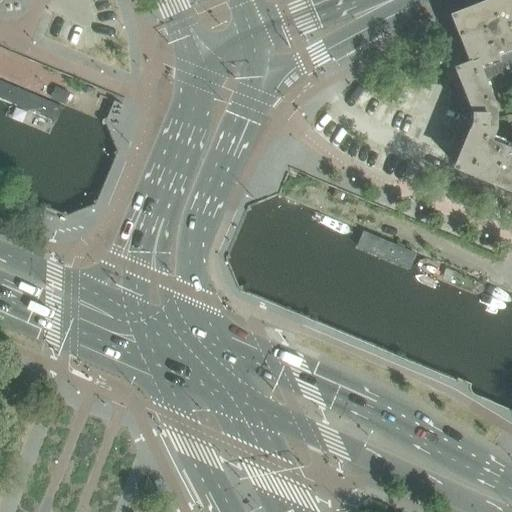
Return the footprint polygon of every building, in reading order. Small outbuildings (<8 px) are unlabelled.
[(511,44),(511,0),(490,0),(453,15),(461,35),(484,26),(495,52),(511,44)] [(497,107),(480,66),(497,59),(495,52),(484,26),(461,35),(471,62),(456,68),(476,117),(455,166),(491,181),(500,162),(501,163),(511,141),(511,135),(496,128),(497,107)] [(56,125),(62,110),(0,83),(0,111),(17,119),(21,110),(56,125)] [(66,99),(68,95),(69,92),(58,88),(57,91),(56,95),(66,99)] [(511,141),(501,163),(500,162),(491,181),(511,189),(511,141)] [(415,255),(361,232),(354,249),(409,272),(415,255)]
